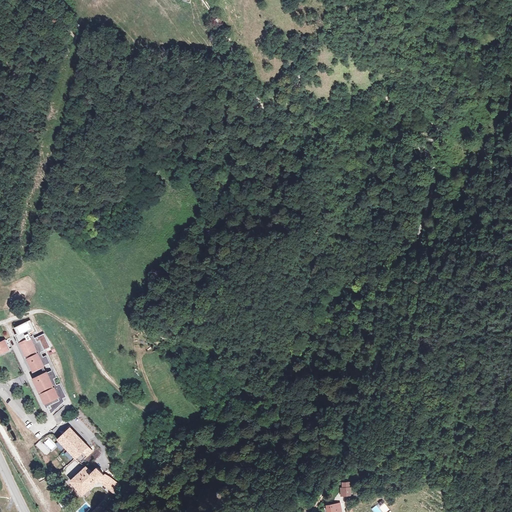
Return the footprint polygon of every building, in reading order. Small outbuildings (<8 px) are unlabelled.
[(344,10),(334,10),(333,15),(332,35),(343,35),(343,29),(346,29),(345,14),(344,10)] [(397,10),(370,11),(365,26),(380,26),(382,20),(397,19),(397,10)] [(48,406),(52,413),(62,404),(59,398),(65,395),(60,386),(59,384),(57,385),(54,378),(56,378),(55,376),(53,370),(47,373),(43,366),(49,363),(47,358),(46,356),(43,357),(41,352),(43,351),(43,349),(40,343),(38,344),(33,333),(34,333),(36,332),(31,320),(15,327),(20,338),(19,339),(34,371),(40,368),(42,371),(43,374),(34,379),(36,383),(36,384),(37,386),(38,386),(45,402),(45,403),(47,407),(48,406)] [(5,340),(0,342),(0,350),(1,353),(9,349),(5,340)] [(91,452),(70,430),(59,440),(75,458),(84,450),(88,455),(91,452)] [(43,443),(50,450),(55,445),(48,438),(43,443)] [(105,475),(97,467),(92,472),(86,467),(71,481),(82,495),(99,481),(115,493),(122,485),(109,477),(105,475)] [(343,483),(338,483),(339,495),(350,496),(349,483),(343,483)] [(87,511),(92,508),(93,509),(102,502),(93,492),(84,499),(86,502),(76,511),(87,511)] [(100,505),(93,511),(102,511),(104,509),(108,504),(105,501),(100,505)] [(341,511),(340,502),(326,504),(326,511),(341,511)] [(374,511),(386,511),(390,510),(384,502),(380,505),(378,503),(371,508),(374,511)]
